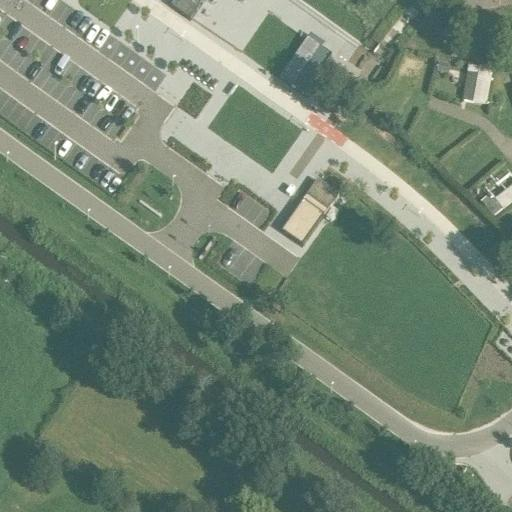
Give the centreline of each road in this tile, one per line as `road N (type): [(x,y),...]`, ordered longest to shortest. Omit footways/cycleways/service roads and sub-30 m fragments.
road 1 (unclassified): [(511,426),(471,451),(421,448),(0,148)]
road 2 (track): [(0,199),(430,511)]
